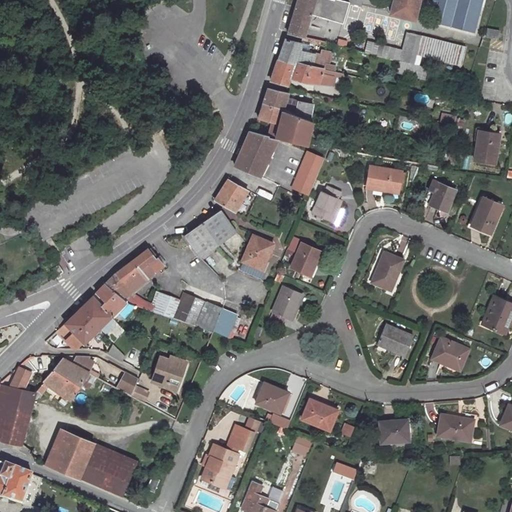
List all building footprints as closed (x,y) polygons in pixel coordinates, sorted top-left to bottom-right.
[(297,0),(287,34),(303,37),(309,18),(311,19),(312,15),(343,24),(349,3),(339,0),(297,0)] [(394,0),(391,13),(415,19),(420,0),(394,0)] [(477,33),(483,0),(432,0),(432,4),(436,5),(432,24),(477,33)] [(488,28),(486,36),(498,38),(499,31),(488,28)] [(364,53),(400,62),(414,65),(421,36),(407,32),(402,52),(366,43),(364,53)] [(421,55),(461,65),(466,47),(421,36),(414,65),(418,66),(421,55)] [(285,38),(278,60),(294,64),(295,62),(322,69),(324,69),(327,57),(301,51),(303,43),(285,38)] [(278,60),(271,80),(288,85),(290,77),(305,82),(319,84),(319,81),(322,69),(295,62),(294,64),(278,60)] [(400,62),(398,72),(421,78),(423,67),(418,66),(414,65),(400,62)] [(322,69),(319,81),(332,84),(334,76),(335,72),(324,69),(322,69)] [(268,87),(263,104),(283,109),(285,104),(288,92),(268,87)] [(298,101),(297,109),(296,114),(295,116),(310,118),(312,104),(298,101)] [(283,109),(263,104),(258,118),(274,122),(280,124),(277,138),(292,142),(309,144),(314,120),(310,118),(295,116),(296,114),(283,109)] [(285,104),(283,109),(296,114),(297,109),(285,104)] [(456,117),(444,115),(442,122),(454,124),(456,117)] [(274,122),(271,136),(277,138),(280,124),(274,122)] [(277,139),(269,137),(269,136),(250,131),(235,166),(259,177),(266,163),(268,164),(271,158),(269,156),(277,139)] [(478,131),(474,160),(495,163),(499,134),(478,131)] [(290,189),(309,196),(324,158),(306,151),(290,189)] [(370,165),(366,187),(382,190),(383,188),(399,190),(402,170),(370,165)] [(228,180),(214,200),(234,211),(248,191),(228,180)] [(455,189),(433,180),(429,189),(435,192),(429,204),(446,212),(455,189)] [(321,191),(312,214),(331,222),(341,199),(338,198),(341,192),(328,185),(325,192),(321,191)] [(258,189),(256,194),(269,201),(271,196),(258,189)] [(484,197),(471,226),(491,235),(503,205),(484,197)] [(198,257),(236,232),(220,210),(183,235),(198,257)] [(253,235),(242,261),(261,269),(265,261),(266,259),(273,243),(253,235)] [(302,242),(291,267),(311,276),(321,251),(302,242)] [(147,249),(132,260),(146,279),(161,267),(147,249)] [(384,252),(379,264),(382,265),(374,283),(390,290),(403,260),(384,252)] [(132,260),(123,266),(131,277),(130,277),(138,286),(146,279),(132,260)] [(261,269),(242,261),(238,271),(258,279),(262,270),(261,269)] [(59,264),(48,270),(52,278),(63,272),(59,264)] [(379,264),(371,282),(374,283),(382,265),(379,264)] [(142,300),(131,292),(138,286),(130,277),(131,277),(123,266),(118,270),(105,283),(127,301),(129,303),(153,311),(155,305),(152,303),(142,300)] [(105,283),(91,297),(111,316),(127,301),(105,283)] [(283,286),(269,319),(282,324),(285,317),(292,320),(303,295),(283,286)] [(180,302),(173,318),(213,331),(222,307),(183,292),(180,302)] [(155,305),(153,311),(173,318),(180,302),(160,294),(155,305)] [(511,303),(495,296),(483,323),(504,332),(511,314),(511,303)] [(91,297),(66,321),(58,328),(57,329),(66,339),(67,338),(75,345),(77,346),(82,341),(83,343),(100,327),(104,331),(115,321),(111,316),(91,297)] [(128,305),(120,314),(124,318),(132,310),(128,305)] [(385,324),(377,344),(405,355),(413,336),(385,324)] [(441,337),(432,359),(441,362),(442,361),(461,368),(469,348),(441,337)] [(108,353),(123,361),(126,356),(113,344),(108,353)] [(160,356),(151,381),(166,386),(167,382),(177,386),(186,361),(171,356),(169,359),(160,356)] [(62,357),(56,364),(82,382),(89,372),(88,372),(94,362),(88,359),(82,359),(80,361),(75,358),(72,363),(62,357)] [(442,361),(441,362),(460,370),(461,368),(442,361)] [(0,438),(21,444),(34,397),(37,400),(48,385),(70,400),(82,382),(56,364),(33,391),(23,389),(0,383),(0,438)] [(18,367),(9,386),(23,389),(31,372),(18,367)] [(126,372),(118,387),(131,395),(135,385),(138,379),(126,372)] [(264,383),(255,402),(280,412),(288,392),(264,383)] [(135,385),(131,395),(145,400),(148,391),(135,385)] [(310,398),(302,419),(329,430),(338,410),(310,398)] [(511,405),(509,404),(500,424),(511,429),(511,405)] [(286,428),(290,420),(273,412),(269,420),(286,428)] [(473,421),(459,418),(459,417),(441,414),(438,435),(470,440),(473,421)] [(408,419),(379,421),(381,443),(409,441),(408,419)] [(344,422),(340,433),(350,436),(354,425),(344,422)] [(214,444),(209,456),(211,457),(207,467),(203,476),(210,479),(209,481),(221,486),(226,474),(229,476),(238,454),(235,453),(237,447),(245,451),(253,432),(235,425),(226,449),(214,444)] [(65,431),(59,444),(89,457),(92,450),(95,443),(65,431)] [(298,435),(292,452),(298,455),(299,453),(305,437),(298,435)] [(305,437),(299,453),(306,456),(312,440),(305,437)] [(59,444),(49,466),(80,479),(89,457),(59,444)] [(89,457),(80,479),(121,497),(134,467),(92,450),(89,457)] [(206,455),(202,465),(207,467),(211,457),(209,456),(206,455)] [(0,496),(22,504),(32,475),(5,463),(5,464),(0,463),(0,462),(0,496)] [(151,477),(146,489),(154,491),(158,480),(151,477)] [(275,511),(265,508),(269,499),(249,490),(240,511),(275,511)] [(269,499),(265,508),(275,511),(279,503),(269,499)]
